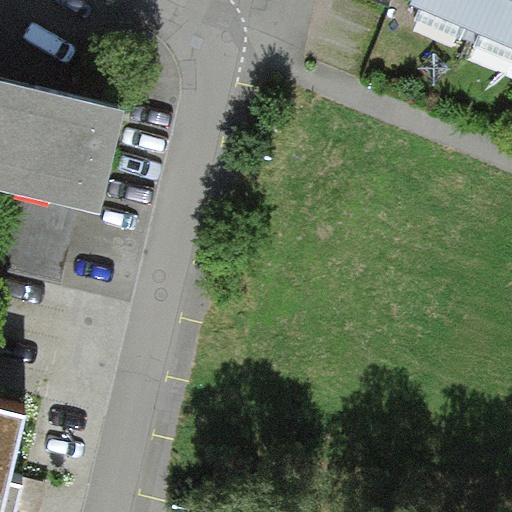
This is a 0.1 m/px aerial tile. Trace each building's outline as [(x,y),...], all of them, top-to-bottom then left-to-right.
[(416,0),(412,10),(473,37),(489,0),(416,0)] [(511,0),(489,0),(473,37),(511,53),(511,0)] [(0,181),(24,187),(81,200),(100,205),(122,109),(0,80),(0,181)] [(5,261),(61,276),(81,200),(24,187),(5,261)] [(27,402),(0,396),(0,511),(2,511),(6,498),(27,402)]
